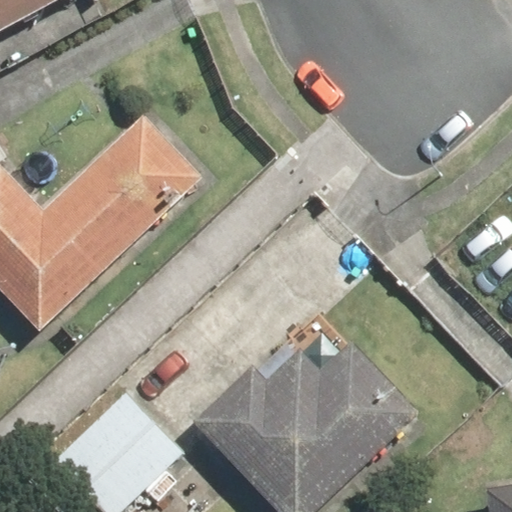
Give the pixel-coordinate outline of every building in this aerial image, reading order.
[(0,0),(0,34),(63,0),(0,0)] [(10,160),(0,169),(0,264),(57,326),(212,181),(153,118),(56,209),(10,160)] [(183,373),(237,324),(215,300),(161,350),(183,373)] [(325,511),(435,409),(367,337),(332,369),(310,346),(305,351),(293,339),(206,421),(292,511),(325,511)] [(136,390),(90,431),(102,444),(95,450),(123,482),(112,492),(127,509),(191,452),(136,390)] [(511,511),(511,484),(497,487),(500,511),(511,511)]
